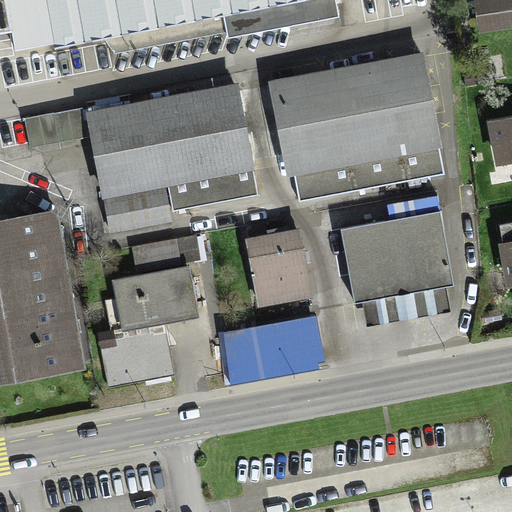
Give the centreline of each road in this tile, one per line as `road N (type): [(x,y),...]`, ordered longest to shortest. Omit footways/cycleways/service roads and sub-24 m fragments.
road 1 (primary): [(511,360),(0,456)]
road 2 (residential): [(435,25),(0,106)]
